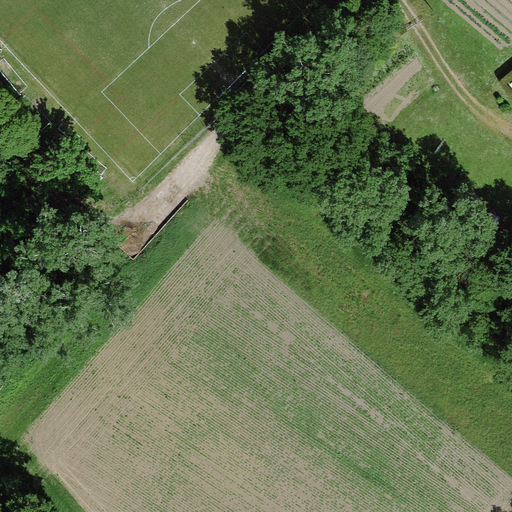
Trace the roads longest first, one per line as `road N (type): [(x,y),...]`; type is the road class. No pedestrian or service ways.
road 1 (track): [(105,264),(345,0)]
road 2 (track): [(511,130),(460,88),(414,21)]
